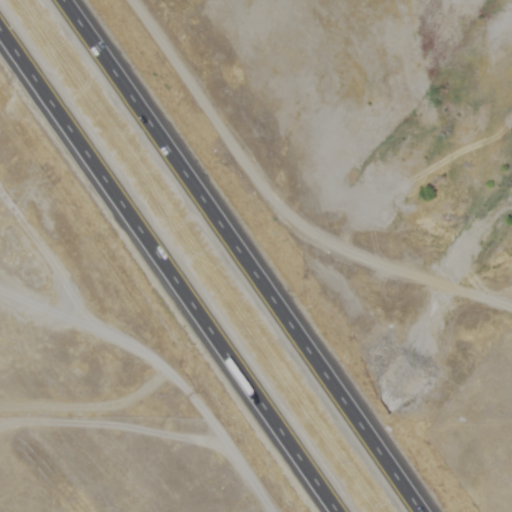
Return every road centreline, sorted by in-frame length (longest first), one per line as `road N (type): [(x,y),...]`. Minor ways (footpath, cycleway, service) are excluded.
road 1 (motorway): [(425,511),(62,0)]
road 2 (motorway): [(0,30),(339,511)]
road 3 (track): [(511,309),(346,262),(255,174),(130,0)]
